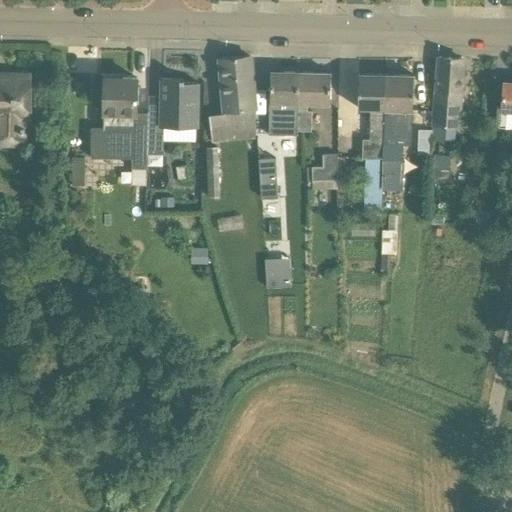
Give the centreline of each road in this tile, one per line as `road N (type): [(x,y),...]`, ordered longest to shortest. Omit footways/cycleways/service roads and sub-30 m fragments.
road 1 (residential): [(511,33),(173,26)]
road 2 (unclassified): [(486,511),(490,437),(511,335)]
road 3 (residential): [(173,26),(0,22)]
